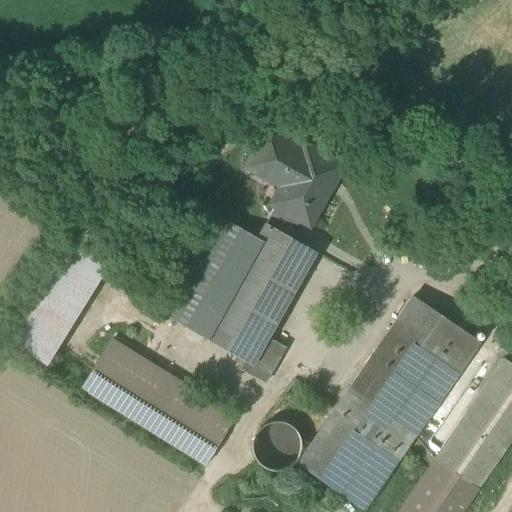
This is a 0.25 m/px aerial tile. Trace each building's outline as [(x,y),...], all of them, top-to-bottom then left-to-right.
[(301,149),(266,130),(245,167),(285,189),(275,207),(299,220),(309,226),(342,166),(303,144),(301,149)] [(299,220),(275,207),(266,224),(290,237),(299,220)] [(511,220),(510,214),(408,242),(415,266),(511,239),(511,220)] [(290,237),(266,224),(257,239),(226,221),(170,319),(243,361),(238,370),(262,383),(281,350),(264,341),(314,251),(290,237)] [(43,367),(108,263),(65,237),(0,340),(43,367)] [(478,342),(413,297),(296,464),(362,510),(478,342)] [(234,417),(110,340),(81,388),(204,464),(234,417)] [(461,511),(511,437),(511,368),(499,360),(395,511),(461,511)] [(285,430),(277,424),(270,421),(260,422),(253,426),(248,432),(247,435),(245,442),(247,451),(251,457),(256,461),(262,464),(269,464),(276,462),(284,456),(287,450),(289,442),(288,437),(285,430)]
